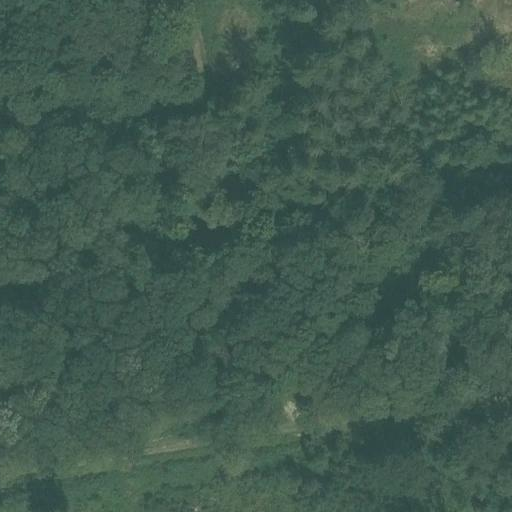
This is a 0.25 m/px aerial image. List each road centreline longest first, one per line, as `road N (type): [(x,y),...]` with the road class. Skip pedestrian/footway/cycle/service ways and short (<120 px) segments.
road 1 (track): [(0,488),(511,407)]
road 2 (track): [(306,441),(184,0)]
